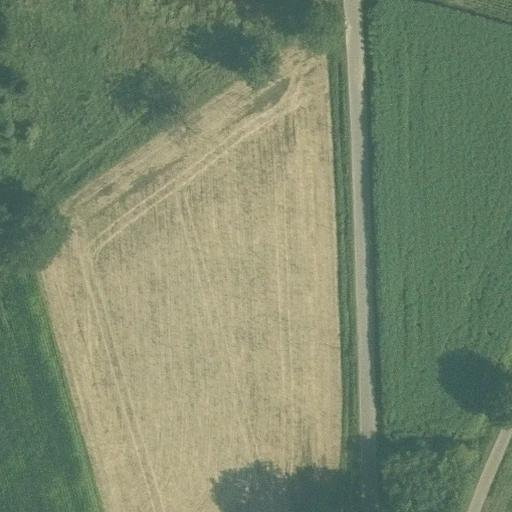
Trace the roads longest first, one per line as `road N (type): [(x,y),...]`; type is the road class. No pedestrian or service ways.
road 1 (unclassified): [(368,511),(359,0)]
road 2 (track): [(336,0),(229,59),(74,174)]
